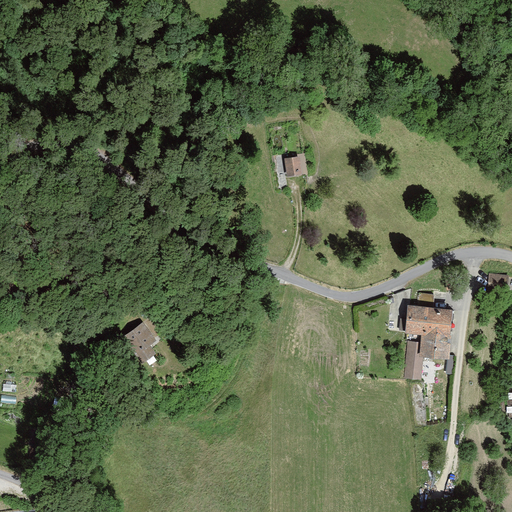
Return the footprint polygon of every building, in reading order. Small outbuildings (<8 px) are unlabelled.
[(301,153),(304,171),(310,170),(306,152),(301,153)] [(298,156),(284,159),(287,177),(301,174),(298,156)] [(420,302),(435,303),(436,292),(421,291),(420,302)] [(450,311),(406,306),(403,335),(420,336),(419,343),(418,356),(422,356),(446,359),(450,311)] [(160,338),(145,319),(126,334),(142,353),(160,338)] [(419,343),(405,342),(402,380),(409,380),(419,380),(422,356),(418,356),(419,343)] [(447,371),(453,372),(455,354),(449,353),(447,371)]
